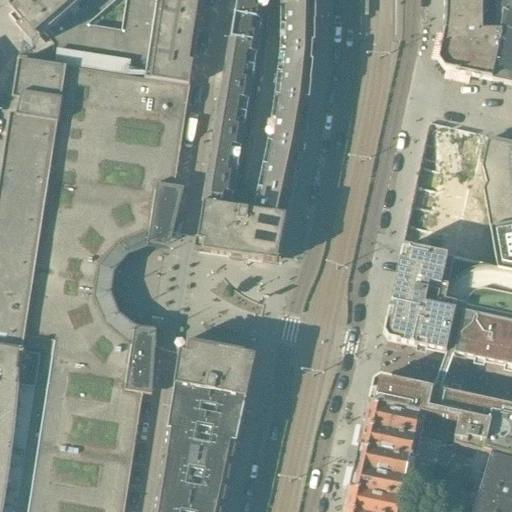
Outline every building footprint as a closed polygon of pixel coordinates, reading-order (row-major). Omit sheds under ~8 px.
[(189,89),(202,0),(18,0),(6,11),(22,28),(16,33),(24,43),(32,51),(38,45),(34,41),(34,40),(79,0),(158,0),(161,11),(160,17),(155,16),(154,17),(158,32),(157,38),(151,37),(151,39),(155,53),(153,67),(145,80),(144,80),(144,82),(189,89)] [(204,204),(203,208),(286,220),(287,216),(296,174),(301,151),(301,147),(305,124),(309,104),(309,103),(309,100),(314,57),(314,54),(314,29),(315,6),(285,7),(281,7),(281,4),(265,2),(264,1),(255,0),(237,0),(234,19),(230,43),(230,44),(223,87),(223,89),(219,111),(215,134),(215,137),(212,157),(211,160),(204,204)] [(511,0),(445,0),(444,35),(500,37),(502,43),(493,84),(511,87),(511,0)] [(500,37),(444,35),(444,36),(442,49),(439,65),(444,73),(493,84),(502,43),(500,37)] [(149,387),(153,360),(154,357),(148,356),(149,350),(143,350),(128,345),(115,337),(105,326),(97,313),(94,298),(94,283),(98,269),(106,256),(117,245),(131,238),(145,234),(165,235),(165,236),(166,236),(167,230),(173,231),(178,201),(172,200),(189,89),(144,82),(18,63),(18,64),(27,66),(24,83),(22,96),(16,117),(10,140),(5,160),(0,185),(0,349),(23,353),(24,339),(29,340),(27,349),(46,352),(42,374),(49,375),(27,511),(123,511),(143,385),(149,387)] [(413,139),(424,141),(429,123),(417,121),(413,139)] [(396,275),(383,336),(388,343),(405,347),(407,347),(416,349),(426,352),(446,356),(453,357),(474,362),(484,364),(504,369),(511,370),(511,146),(487,141),(481,168),(486,185),(486,186),(483,192),(485,206),(489,226),(492,247),(496,269),(475,264),(454,259),(402,248),(401,251),(396,275)] [(195,243),(193,254),(227,259),(229,259),(243,261),(268,265),(270,266),(270,265),(277,266),(277,264),(277,260),(278,260),(278,258),(278,256),(278,255),(280,245),(285,222),(285,221),(286,220),(203,208),(203,210),(199,235),(199,236),(198,243),(195,243)] [(178,360),(174,389),(245,403),(250,380),(252,371),(253,372),(253,370),(253,368),(254,366),(254,362),(255,360),(248,359),(246,358),(224,354),(211,352),(209,351),(178,346),(176,357),(179,358),(178,360)] [(0,488),(6,489),(17,387),(35,390),(40,356),(23,353),(0,349),(0,488)] [(511,408),(508,408),(506,407),(459,397),(450,395),(440,393),(433,391),(399,384),(397,383),(380,380),(373,384),(368,403),(368,404),(367,406),(457,426),(458,426),(453,447),(490,457),(511,463),(511,408)] [(221,511),(222,510),(227,489),(231,467),(236,446),(241,425),(241,421),(245,403),(174,389),(173,390),(170,412),(166,433),(163,455),(159,477),(156,498),(153,511),(221,511)] [(449,424),(425,419),(419,418),(367,406),(363,427),(420,440),(444,445),(446,437),(454,439),(457,426),(449,424)] [(420,441),(420,440),(363,427),(358,448),(416,461),(415,461),(435,466),(439,445),(420,441)] [(411,482),(415,461),(416,461),(358,448),(354,469),(411,482)] [(458,489),(465,459),(453,456),(446,486),(458,489)] [(511,505),(511,465),(489,459),(478,496),(511,505)] [(411,482),(354,469),(349,490),(406,503),(411,482)] [(446,511),(450,511),(457,490),(446,487),(440,510),(446,511)] [(404,511),(406,503),(349,490),(344,511),(346,511),(404,511)] [(511,511),(511,505),(478,496),(473,511),(511,511)]
